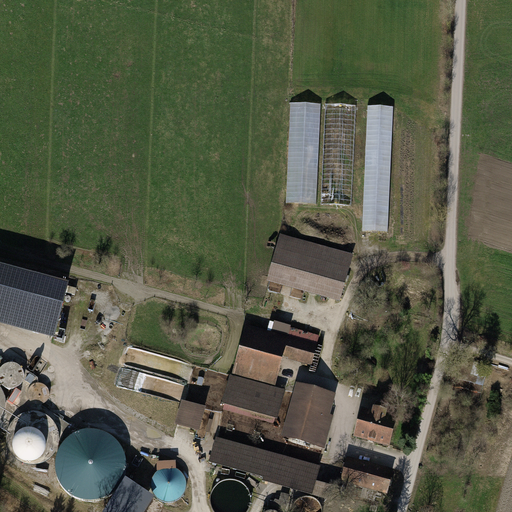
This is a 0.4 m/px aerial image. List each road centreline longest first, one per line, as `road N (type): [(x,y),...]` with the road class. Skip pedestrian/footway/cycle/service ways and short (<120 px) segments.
road 1 (track): [(450,257),(375,257),(365,264),(329,355),(326,374),(346,408),(341,436),(415,462)]
road 2 (track): [(447,343),(460,0)]
road 3 (track): [(80,390),(190,457),(203,511)]
road 4 (track): [(402,511),(447,343)]
